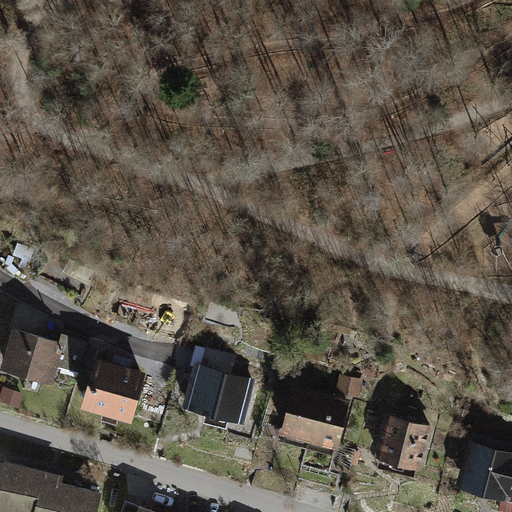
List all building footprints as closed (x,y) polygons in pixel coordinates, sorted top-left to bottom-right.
[(18,242),(13,254),(30,261),(35,249),(18,242)] [(52,249),(37,279),(86,303),(101,274),(52,249)] [(65,341),(14,326),(2,367),(53,382),(57,365),(65,341)] [(67,333),(65,341),(57,365),(79,372),(89,340),(67,333)] [(147,371),(96,356),(81,405),(103,412),(119,416),(133,420),(147,371)] [(258,380),(195,363),(184,404),(247,420),(258,380)] [(363,378),(339,373),(336,388),(360,394),(363,378)] [(324,392),(296,384),(283,430),(310,438),(324,392)] [(25,392),(4,386),(0,399),(0,400),(21,407),(25,392)] [(354,400),(324,392),(310,438),(341,446),(354,400)] [(466,402),(462,416),(477,421),(482,406),(466,402)] [(119,416),(103,412),(101,418),(105,419),(117,422),(119,416)] [(430,423),(388,412),(376,455),(418,466),(430,423)] [(437,426),(431,450),(448,455),(455,431),(437,426)] [(511,451),(471,441),(459,486),(511,500),(511,451)] [(53,471),(6,459),(0,482),(0,511),(4,511),(96,511),(102,491),(62,481),(64,473),(53,471)] [(137,511),(140,505),(126,500),(121,511),(137,511)]
